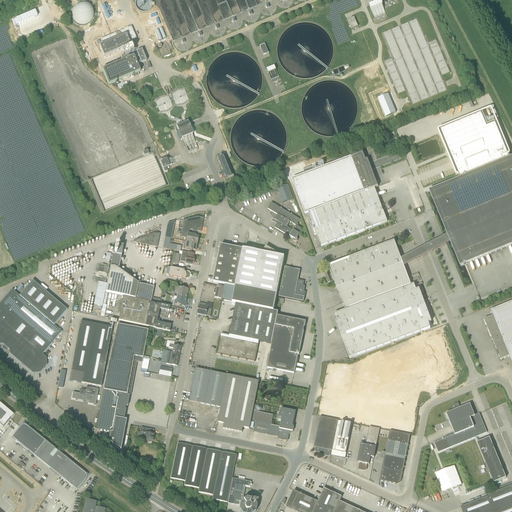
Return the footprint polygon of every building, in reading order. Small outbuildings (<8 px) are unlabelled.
[(374,17),(385,13),(381,3),(382,3),(381,1),(369,6),(374,17)] [(86,4),(82,4),(78,5),(75,7),(73,10),(72,14),(72,18),(74,22),(76,25),(80,27),(83,28),(87,27),(91,25),(94,22),(95,19),(96,15),(95,11),(93,8),(90,5),(86,4)] [(354,17),(354,18),(347,20),(351,30),(358,27),(354,17)] [(384,61),(389,72),(398,93),(406,90),(412,105),(447,90),(441,75),(450,72),(436,40),(429,43),(426,35),(425,36),(417,18),(382,33),(390,50),(388,51),(392,58),(384,61)] [(117,30),(115,31),(116,33),(101,40),(103,45),(99,46),(104,57),(130,46),(129,42),(136,39),(131,27),(118,32),(117,30)] [(261,49),(264,55),(265,58),(268,57),(267,54),(269,53),(265,44),(260,46),(261,49)] [(141,64),(142,63),(146,61),(142,50),(137,52),(141,64)] [(102,70),(105,78),(109,85),(133,75),(134,77),(139,75),(138,73),(140,72),(134,57),(130,59),(128,55),(122,57),(123,61),(102,70)] [(267,70),(268,71),(272,83),(274,82),(276,86),(280,85),(278,80),(280,79),(275,67),(267,70)] [(461,178),(510,158),(495,122),(487,126),(481,112),(441,129),(461,178)] [(193,134),(191,129),(188,122),(176,126),(177,128),(174,129),(179,140),(193,134)] [(157,156),(154,149),(142,154),(143,157),(148,156),(152,154),(153,158),(157,156)] [(314,235),(317,234),(321,247),(387,222),(374,188),(378,187),(368,160),(366,160),(363,153),(292,179),(305,214),(309,213),(314,228),(312,228),(314,235)] [(235,178),(232,171),(225,154),(216,158),(222,173),(221,174),(222,177),(223,176),(226,181),(235,178)] [(460,267),(466,265),(511,245),(511,157),(510,158),(461,178),(429,191),(447,235),(450,242),(460,267)] [(169,167),(167,160),(166,159),(159,162),(163,170),(169,167)] [(277,189),(283,203),(293,199),(288,185),(277,189)] [(268,209),(279,216),(276,221),(278,222),(275,228),(293,239),(293,240),(293,241),(294,241),(294,242),(295,242),(296,242),(297,242),(297,241),(298,241),(298,240),(298,239),(297,239),(297,238),(302,229),(301,228),(298,226),(298,225),(297,225),(300,220),(271,203),(269,207),(268,209)] [(197,217),(184,220),(182,229),(190,230),(192,230),(192,232),(196,233),(196,231),(201,232),(204,218),(197,217)] [(196,236),(196,235),(189,234),(190,230),(182,229),(181,237),(186,238),(185,242),(197,245),(199,237),(196,236)] [(134,241),(133,243),(157,248),(160,234),(155,233),(134,241)] [(422,248),(401,259),(404,266),(425,255),(450,242),(447,235),(422,248)] [(333,315),(334,318),(350,359),(430,329),(420,300),(421,300),(420,296),(418,296),(414,285),(411,286),(404,266),(401,259),(394,241),(329,266),(345,311),(333,315)] [(192,250),(196,251),(197,245),(185,242),(183,249),(191,251),(192,250)] [(235,287),(231,303),(236,304),(273,311),(277,295),(284,258),(280,257),(280,255),(275,252),(276,251),(273,249),(273,250),(266,246),(264,249),(263,254),(243,250),(240,249),(221,245),(213,282),(225,285),(232,286),(235,287)] [(185,263),(193,265),(194,259),(193,258),(194,255),(182,253),(180,262),(185,263)] [(134,299),(138,284),(116,266),(111,265),(105,292),(124,297),(134,299)] [(300,270),(285,267),(280,292),(279,297),(303,302),(304,297),(305,297),(306,292),(304,292),(305,287),(303,286),(304,282),(298,280),(300,270)] [(189,272),(188,272),(170,268),(170,271),(168,271),(167,272),(166,273),(167,274),(167,275),(169,276),(186,280),(188,279),(189,279),(190,277),(191,276),(190,274),(189,272)] [(40,373),(47,365),(46,358),(42,355),(62,332),(54,326),(67,310),(33,281),(20,296),(12,290),(0,303),(0,344),(3,344),(9,350),(10,354),(33,374),(40,373)] [(138,284),(134,299),(151,303),(154,288),(138,284)] [(215,289),(214,294),(216,294),(215,298),(218,298),(217,301),(221,302),(222,301),(224,287),(217,286),(217,290),(215,289)] [(186,299),(188,290),(180,288),(176,287),(175,292),(178,293),(177,297),(186,299)] [(155,329),(170,332),(171,325),(159,323),(158,322),(157,322),(160,309),(161,305),(151,303),(134,299),(124,297),(118,321),(153,328),(155,329)] [(175,301),(174,305),(185,307),(186,299),(177,297),(176,301),(175,301)] [(492,317),(484,320),(486,325),(485,325),(485,326),(485,327),(486,327),(487,327),(491,336),(490,336),(490,337),(490,338),(491,339),(492,339),(492,340),(511,332),(511,302),(490,311),(492,317)] [(206,304),(200,303),(197,314),(206,316),(208,309),(212,310),(213,304),(207,303),(206,304)] [(221,337),(217,354),(255,361),(259,342),(272,344),(277,317),(278,312),(273,311),(236,304),(233,318),(229,338),(221,337)] [(267,368),(294,374),(298,355),(299,355),(305,322),(277,317),(272,344),(267,368)] [(81,322),(71,371),(83,374),(84,368),(88,369),(96,325),(81,322)] [(109,436),(108,441),(120,449),(126,419),(124,418),(125,416),(124,415),(125,414),(126,410),(127,409),(128,407),(127,406),(128,406),(129,402),(128,401),(128,400),(129,400),(130,395),(127,395),(128,389),(130,378),(133,362),(142,364),(146,346),(149,330),(117,324),(106,370),(107,370),(96,430),(110,433),(109,436)] [(81,383),(101,387),(112,328),(96,325),(88,369),(84,368),(83,374),(81,383)] [(501,360),(504,359),(509,357),(511,355),(511,332),(492,340),(497,352),(496,353),(497,354),(498,355),(498,354),(501,360)] [(172,352),(180,354),(181,347),(174,345),(175,342),(167,342),(166,347),(173,349),(172,352)] [(166,364),(170,365),(173,366),(177,366),(180,354),(172,352),(168,352),(166,364)] [(172,369),(160,367),(159,375),(171,377),(172,369)] [(196,369),(189,402),(221,408),(228,375),(196,369)] [(243,378),(228,375),(221,408),(218,423),(225,424),(224,429),(233,431),(243,378)] [(243,428),(250,429),(259,382),(243,378),(233,431),(242,433),(243,428)] [(80,390),(79,394),(73,393),(72,399),(85,402),(86,401),(86,400),(87,400),(88,400),(88,402),(88,403),(88,404),(89,404),(96,405),(98,391),(91,389),(91,388),(86,387),(86,391),(80,390)] [(0,403),(0,424),(3,427),(13,415),(0,403)] [(415,415),(417,415),(419,409),(416,408),(400,404),(398,412),(415,416),(415,415)] [(487,433),(479,414),(475,416),(470,404),(460,409),(459,408),(458,408),(456,409),(457,410),(446,414),(449,420),(453,430),(455,435),(446,439),(434,443),(438,453),(450,448),(476,438),(478,443),(494,483),(497,490),(499,490),(496,482),(506,478),(490,438),(480,442),(478,437),(487,433)] [(256,422),(254,432),(278,437),(280,439),(286,441),(288,439),(290,431),(293,432),(294,427),(293,427),(296,412),(281,409),(279,420),(281,421),(280,427),(271,425),(273,415),(259,412),(255,412),(253,421),(256,422)] [(325,456),(328,457),(330,456),(330,453),(332,454),(332,451),(338,421),(320,417),(314,447),(315,448),(315,451),(316,452),(324,454),(324,455),(325,456)] [(341,422),(338,421),(332,451),(335,451),(335,452),(336,452),(335,457),(336,457),(338,457),(345,459),(346,454),(347,453),(346,453),(352,424),(341,422)] [(45,442),(26,426),(25,426),(23,426),(21,427),(12,438),(34,456),(53,472),(55,473),(77,491),(86,480),(86,479),(86,478),(87,477),(86,476),(86,475),(85,474),(45,442)] [(359,470),(364,471),(365,470),(367,464),(369,465),(371,457),(374,458),(380,429),(370,427),(366,445),(361,444),(357,462),(360,463),(359,469),(359,470)] [(154,430),(141,428),(140,432),(140,433),(139,436),(139,439),(152,442),(153,441),(154,439),(153,438),(153,435),(154,430)] [(408,445),(410,435),(390,431),(380,481),(396,484),(396,483),(398,484),(400,482),(400,481),(401,481),(404,468),(405,467),(404,467),(405,463),(406,462),(405,461),(406,457),(407,457),(406,456),(407,452),(408,452),(407,451),(408,447),(409,446),(408,445)] [(192,447),(190,446),(177,444),(170,479),(185,482),(192,447)] [(207,450),(205,449),(192,447),(185,482),(184,486),(199,489),(207,450)] [(221,453),(217,452),(207,450),(199,489),(198,493),(213,496),(221,453)] [(236,456),(221,453),(213,496),(212,500),(227,503),(234,467),(236,456)] [(250,488),(251,483),(233,479),(227,504),(239,506),(239,507),(239,510),(240,511),(255,511),(256,506),(255,504),(257,502),(257,501),(246,499),(245,500),(243,497),(245,487),(250,488)] [(511,511),(511,485),(499,490),(497,490),(498,491),(488,495),(488,496),(460,507),(462,511),(511,511)] [(324,489),(318,502),(294,491),(287,507),(298,511),(361,511),(340,502),(342,497),(324,489)] [(104,511),(106,509),(96,506),(97,502),(86,499),(82,511),(104,511)]
